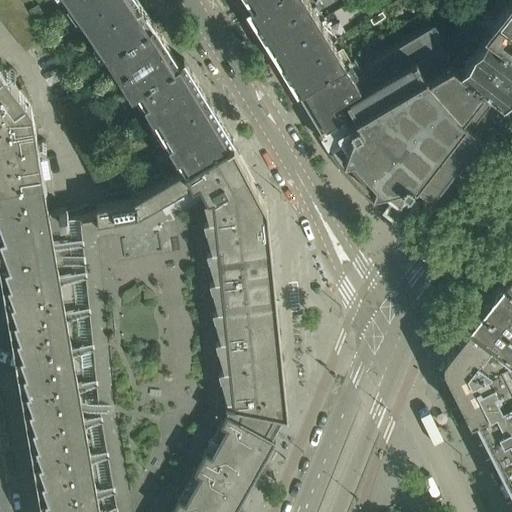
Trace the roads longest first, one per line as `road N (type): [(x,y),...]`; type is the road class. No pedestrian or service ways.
road 1 (residential): [(191,0),(382,325)]
road 2 (tertiary): [(382,325),(307,511)]
road 3 (tertiary): [(397,366),(427,299),(493,194)]
road 4 (tertiary): [(493,194),(414,272),(382,325)]
road 5 (residential): [(469,511),(397,366)]
road 6 (tertiary): [(341,511),(397,366)]
